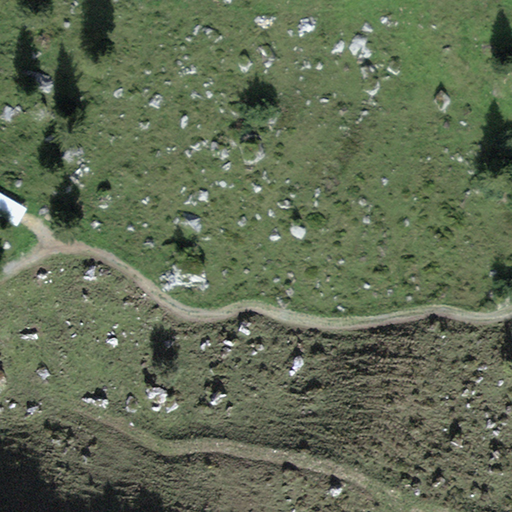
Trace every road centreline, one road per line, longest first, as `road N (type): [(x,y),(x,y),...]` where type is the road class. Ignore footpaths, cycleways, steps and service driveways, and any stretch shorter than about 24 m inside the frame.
road 1 (track): [(0,281),(41,240),(59,239),(122,270),(166,308),(207,317),(255,305),(333,329),(422,310),(511,310)]
road 2 (track): [(0,349),(34,388),(168,449),(230,448),(332,470),(429,511)]
